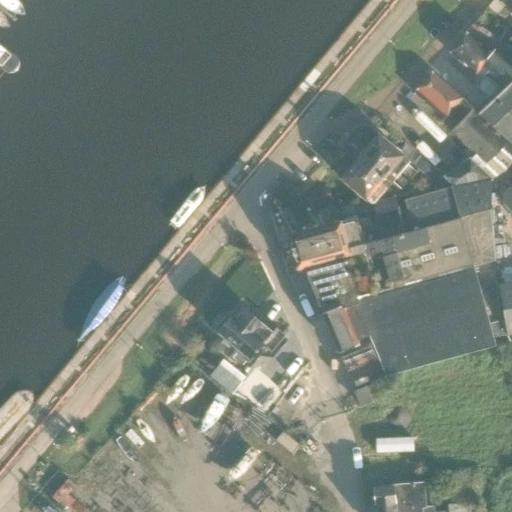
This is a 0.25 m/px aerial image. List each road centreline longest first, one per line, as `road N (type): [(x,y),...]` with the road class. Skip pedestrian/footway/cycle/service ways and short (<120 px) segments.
road 1 (unclassified): [(0,491),(240,207)]
road 2 (residential): [(338,414),(267,240),(240,207)]
road 3 (residential): [(303,134),(349,126),(403,86),(476,0)]
road 4 (unclassified): [(303,134),(415,0)]
